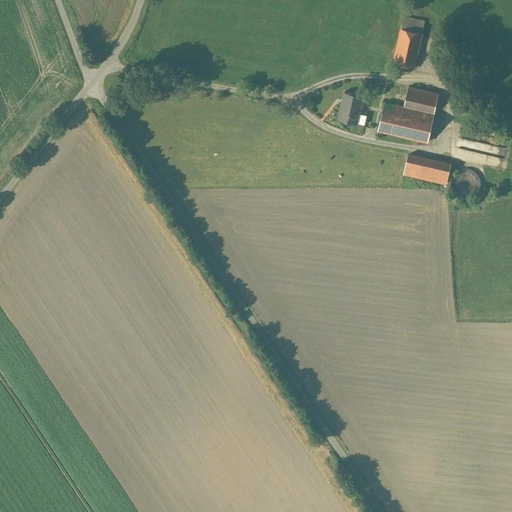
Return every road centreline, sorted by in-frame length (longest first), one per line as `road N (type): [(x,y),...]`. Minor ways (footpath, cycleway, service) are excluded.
road 1 (unclassified): [(92,85),(378,511)]
road 2 (unclassified): [(0,203),(92,85)]
